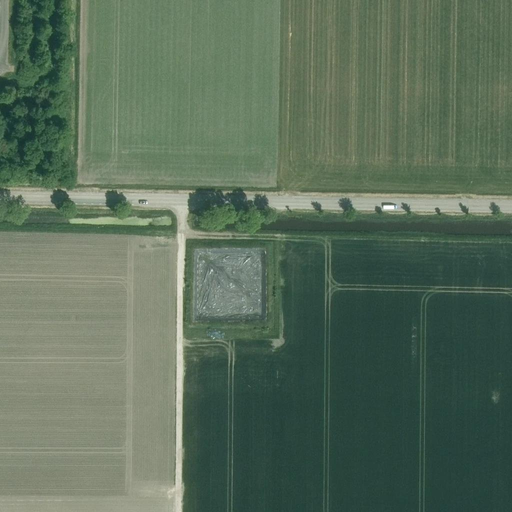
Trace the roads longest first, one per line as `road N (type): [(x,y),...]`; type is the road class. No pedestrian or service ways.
road 1 (tertiary): [(511,205),(0,197)]
road 2 (track): [(179,511),(180,200)]
